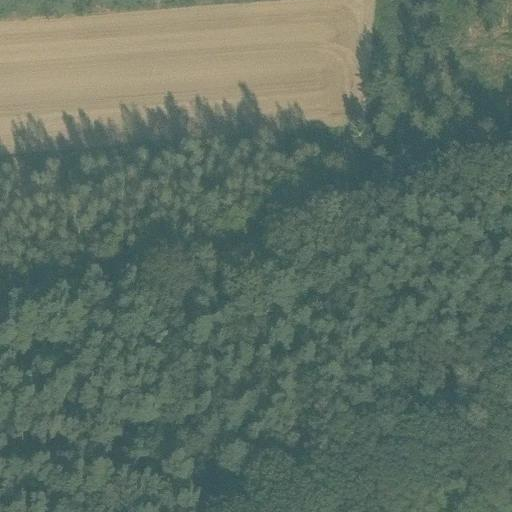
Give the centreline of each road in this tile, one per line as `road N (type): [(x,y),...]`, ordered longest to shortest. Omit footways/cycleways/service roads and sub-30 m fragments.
road 1 (unclassified): [(0,323),(511,167)]
road 2 (track): [(365,0),(353,162),(332,227)]
